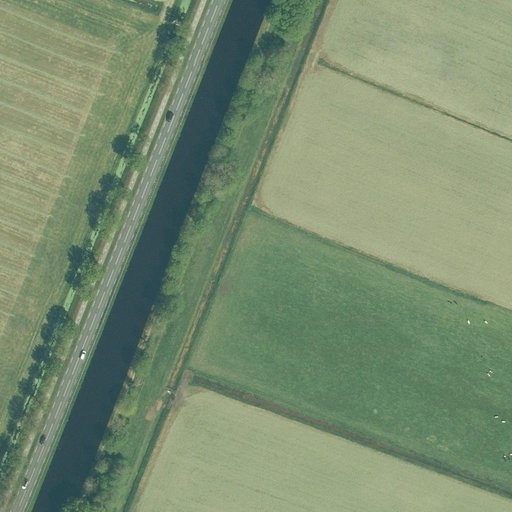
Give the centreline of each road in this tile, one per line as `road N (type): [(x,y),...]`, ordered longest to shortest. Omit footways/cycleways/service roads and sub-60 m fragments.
road 1 (primary): [(15,511),(218,0)]
road 2 (track): [(278,0),(77,511)]
